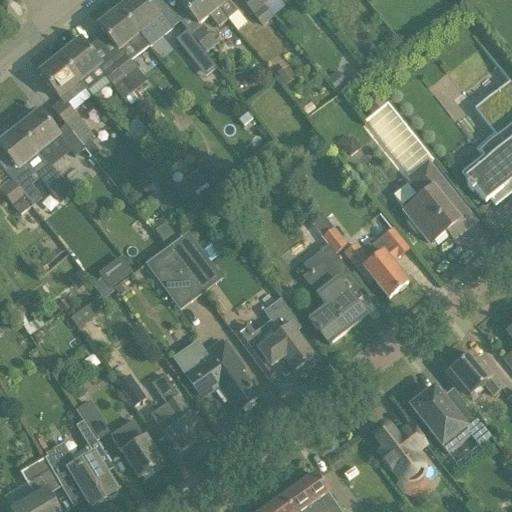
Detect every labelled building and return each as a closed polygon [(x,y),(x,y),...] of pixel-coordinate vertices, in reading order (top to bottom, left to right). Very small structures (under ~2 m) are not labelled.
[(127,4),(118,12),(139,37),(140,36),(159,20),(142,0),(124,0),(127,4)] [(179,0),(178,1),(198,27),(210,18),(218,29),(228,21),(219,10),(210,0),(179,0)] [(210,0),(219,10),(228,21),(237,13),(229,2),(231,0),(210,0)] [(258,0),(240,0),(262,28),(274,19),(265,7),(258,0)] [(107,14),(95,23),(99,28),(98,29),(118,54),(110,61),(135,93),(147,83),(131,63),(121,52),(129,45),(138,56),(149,47),(140,36),(139,37),(118,12),(111,18),(107,14)] [(206,54),(218,45),(202,26),(191,35),(206,54)] [(186,33),(176,41),(195,66),(206,57),(190,37),(186,33)] [(306,57),(316,49),(306,35),(295,44),(306,57)] [(60,60),(80,84),(99,69),(106,78),(124,101),(135,93),(110,61),(100,68),(80,43),(77,39),(66,48),(69,52),(60,60)] [(47,62),(37,71),(41,75),(39,77),(59,101),(80,84),(60,60),(51,67),(47,62)] [(475,114),(495,139),(477,153),(485,163),(463,181),(467,186),(465,188),(470,194),(473,192),(480,201),(486,197),(494,207),(511,192),(511,87),(510,86),(475,114)] [(65,126),(82,147),(94,138),(62,100),(51,110),(64,127),(65,126)] [(39,114),(38,115),(35,112),(25,119),(28,123),(18,130),(39,156),(60,140),(39,114)] [(96,176),(102,171),(82,148),(82,147),(65,126),(64,127),(71,135),(60,145),(67,154),(79,168),(81,167),(86,173),(91,169),(96,176)] [(18,172),(20,170),(28,163),(42,180),(52,172),(39,156),(18,130),(10,138),(7,134),(0,138),(0,149),(4,154),(18,172)] [(350,158),(361,149),(349,135),(334,147),(341,156),(345,153),(350,158)] [(407,186),(393,197),(405,212),(403,213),(408,218),(406,222),(406,225),(413,233),(416,234),(420,233),(430,246),(453,227),(458,233),(459,234),(461,233),(473,224),(426,167),(409,181),(419,193),(415,196),(407,186)] [(183,202),(206,185),(196,172),(173,189),(183,202)] [(10,181),(0,189),(0,191),(21,217),(32,208),(10,181)] [(335,257),(335,256),(348,247),(324,217),(312,227),(335,257)] [(335,257),(312,227),(308,221),(300,227),(320,252),(315,256),(301,267),(307,274),(301,279),(326,312),(316,320),(334,343),(365,319),(338,284),(350,275),(335,256),(335,257)] [(397,260),(408,251),(392,231),(363,255),(355,246),(344,255),(369,286),(373,282),(387,301),(406,285),(389,263),(396,258),(397,260)] [(183,239),(167,251),(197,292),(214,280),(183,239)] [(201,297),(197,292),(167,251),(146,267),(154,278),(163,271),(189,306),(201,297)] [(23,301),(12,308),(18,317),(23,315),(29,311),(23,301)] [(295,335),(301,330),(280,301),(263,314),(270,323),(254,334),(247,324),(233,334),(258,370),(278,355),(292,374),(313,359),(295,335)] [(71,320),(70,320),(78,331),(95,319),(87,308),(80,313),(71,320)] [(511,329),(507,333),(511,339),(511,352),(503,360),(511,370),(511,329)] [(197,343),(172,361),(202,402),(220,389),(229,401),(238,414),(258,399),(245,382),(240,375),(245,371),(224,342),(222,343),(221,341),(204,353),(197,343)] [(480,366),(471,356),(450,373),(471,398),(485,386),(495,397),(504,389),(483,363),(480,366)] [(163,401),(176,392),(165,375),(152,384),(163,401)] [(134,410),(146,402),(129,377),(117,385),(134,410)] [(0,408),(8,403),(0,388),(0,408)] [(455,417),(434,390),(428,395),(427,393),(415,402),(417,404),(411,409),(448,455),(470,437),(479,448),(491,438),(466,408),(455,417)] [(171,413),(157,423),(165,436),(178,455),(206,436),(192,417),(179,398),(178,398),(166,407),(171,413)] [(92,434),(96,441),(108,434),(90,404),(76,413),(90,435),(92,434)] [(145,441),(136,426),(123,434),(132,448),(121,455),(132,472),(133,471),(139,481),(162,467),(146,440),(145,441)] [(397,440),(389,430),(388,429),(387,428),(386,427),(384,427),(383,427),(381,427),(380,427),(378,428),(377,429),(376,430),(375,431),(374,432),(374,434),(373,435),(374,437),(374,438),(374,440),(375,441),(382,451),(378,454),(398,480),(399,482),(401,483),(404,484),(406,485),(408,486),(411,486),(413,485),(416,484),(418,483),(420,482),(421,480),(423,478),(424,475),(424,473),(424,470),(424,468),(423,466),(422,463),(421,461),(416,455),(426,448),(411,429),(397,440)] [(95,442),(96,441),(92,434),(90,435),(83,440),(88,449),(71,459),(63,445),(45,456),(47,459),(45,460),(51,471),(61,489),(74,481),(91,509),(106,500),(109,501),(112,500),(114,497),(116,494),(117,493),(105,474),(112,470),(95,442)] [(58,511),(39,478),(51,471),(45,460),(20,475),(34,498),(9,511),(58,511)] [(338,511),(314,476),(281,499),(290,511),(338,511)] [(290,511),(281,499),(263,511),(290,511)]
